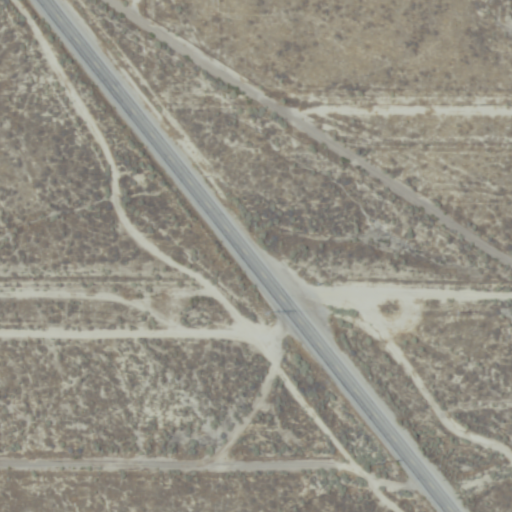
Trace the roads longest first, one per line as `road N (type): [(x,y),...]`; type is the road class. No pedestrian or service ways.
road 1 (primary): [(455,511),(49,0)]
road 2 (track): [(0,464),(313,466),(429,479)]
